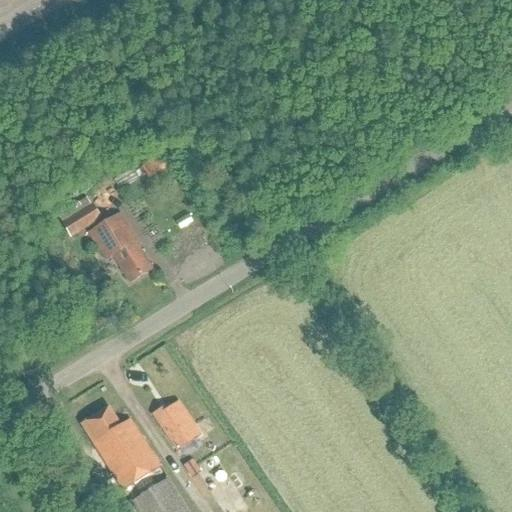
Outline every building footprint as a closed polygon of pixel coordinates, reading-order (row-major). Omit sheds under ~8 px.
[(166,170),(159,158),(141,169),(148,180),(166,170)] [(94,198),(111,192),(107,183),(90,189),(94,198)] [(57,218),(61,224),(60,224),(71,241),(103,222),(92,206),(77,214),(73,208),(57,218)] [(120,216),(90,235),(106,261),(113,257),(128,282),(150,268),(138,249),(139,248),(120,216)] [(152,416),(177,453),(190,443),(166,407),(152,416)] [(108,409),(80,426),(124,493),(160,469),(129,422),(120,428),(108,409)] [(187,511),(161,470),(124,493),(135,511),(187,511)] [(243,511),(232,488),(218,495),(226,511),(243,511)] [(57,504),(67,500),(63,493),(54,497),(57,504)]
